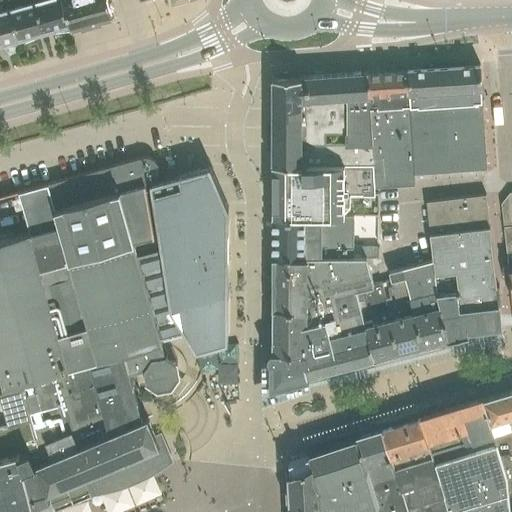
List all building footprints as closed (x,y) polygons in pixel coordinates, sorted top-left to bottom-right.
[(17,40),(19,39),(8,0),(0,0),(0,44),(7,43),(8,45),(17,43),(17,44),(18,44),(17,40)] [(33,35),(44,32),(35,0),(8,0),(19,39),(23,38),(24,42),(25,42),(25,41),(34,38),(33,35)] [(35,0),(44,32),(56,29),(57,32),(66,30),(70,29),(71,29),(62,0),(35,0)] [(62,0),(71,29),(113,17),(108,0),(62,0)] [(412,136),(415,172),(486,168),(480,64),(408,68),(408,69),(412,136)] [(408,69),(368,71),(372,139),(373,164),(374,187),(416,184),(415,172),(412,136),(408,69)] [(373,164),(372,139),(368,71),(302,76),(295,76),(294,76),(274,76),(274,81),(273,81),(273,96),(274,96),(274,164),(336,164),(373,164)] [(145,183),(150,182),(152,181),(154,179),(156,178),(156,177),(157,176),(158,175),(158,173),(158,172),(159,171),(159,170),(159,169),(159,168),(159,166),(158,164),(158,163),(157,162),(156,161),(155,160),(154,158),(151,157),(149,156),(147,156),(145,156),(143,156),(142,156),(127,160),(19,191),(30,231),(0,239),(0,371),(4,384),(69,367),(75,388),(129,372),(144,368),(147,381),(158,389),(171,387),(176,381),(179,376),(177,362),(165,354),(162,341),(163,341),(161,336),(134,241),(155,235),(145,183)] [(374,187),(373,164),(336,164),(274,164),(274,168),(274,173),(274,215),(342,216),(350,207),(350,194),(375,195),(374,187)] [(155,235),(134,241),(161,336),(185,329),(196,350),(228,341),(229,207),(211,165),(150,182),(145,183),(155,235)] [(511,191),(510,192),(501,203),(511,298),(511,191)] [(437,291),(449,338),(501,325),(498,301),(500,301),(498,284),(496,284),(486,193),(426,201),(433,259),(437,291)] [(326,255),(353,255),(354,215),(342,216),(274,215),(274,256),(326,256),(326,255)] [(326,256),(274,256),(274,351),(276,351),(278,359),(272,361),(275,383),(337,367),(338,368),(339,368),(342,369),(346,368),(347,365),(346,363),(360,359),(360,362),(363,363),(367,362),(368,361),(370,360),(369,358),(374,357),(357,289),(373,284),(367,255),(362,255),(353,255),(326,255),(326,256)] [(433,259),(404,267),(409,288),(425,351),(450,344),(448,338),(449,338),(437,291),(433,259)] [(391,296),(386,298),(401,357),(425,351),(409,288),(404,267),(389,271),(393,286),(388,287),(391,296)] [(357,289),(374,357),(375,363),(401,357),(386,298),(381,281),(373,284),(357,289)] [(0,511),(15,511),(34,507),(34,506),(50,502),(48,493),(91,475),(98,492),(115,485),(124,481),(141,474),(150,470),(167,463),(166,461),(163,454),(160,445),(155,434),(148,417),(142,419),(129,372),(75,388),(69,367),(4,384),(4,385),(19,381),(20,385),(0,390),(0,395),(8,422),(0,424),(0,511)] [(507,474),(511,511),(511,387),(483,396),(507,474)] [(480,390),(419,409),(450,511),(511,511),(507,474),(483,396),(482,397),(480,390)] [(450,511),(419,409),(381,421),(408,511),(450,511)] [(408,511),(381,421),(355,429),(379,507),(378,508),(379,511),(408,511)] [(288,471),(287,472),(287,481),(288,493),(289,509),(290,508),(325,505),(351,501),(354,511),(366,511),(378,508),(379,507),(358,437),(357,435),(355,429),(355,430),(306,445),(305,446),(307,451),(308,454),(296,458),(289,461),(289,462),(290,471),(289,471),(288,471)] [(290,508),(289,509),(289,511),(354,511),(351,501),(325,505),(290,508)]
